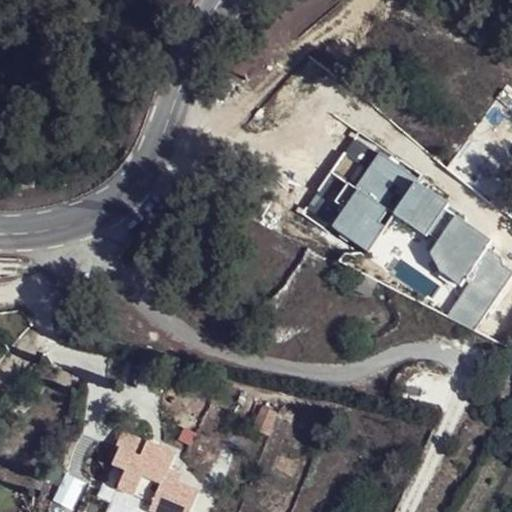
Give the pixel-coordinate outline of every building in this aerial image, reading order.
[(450,175),(491,205),(511,176),(511,97),(507,93),(450,175)] [(266,437),(276,415),(260,409),(252,432),(266,437)] [(126,437),(120,451),(141,460),(147,446),(126,437)] [(141,460),(120,451),(113,468),(126,474),(118,492),(152,505),(148,511),(191,511),(198,496),(175,487),(180,477),(168,473),(174,457),(147,446),(141,460)] [(126,474),(113,468),(97,502),(119,511),(148,511),(152,505),(118,492),(126,474)]
